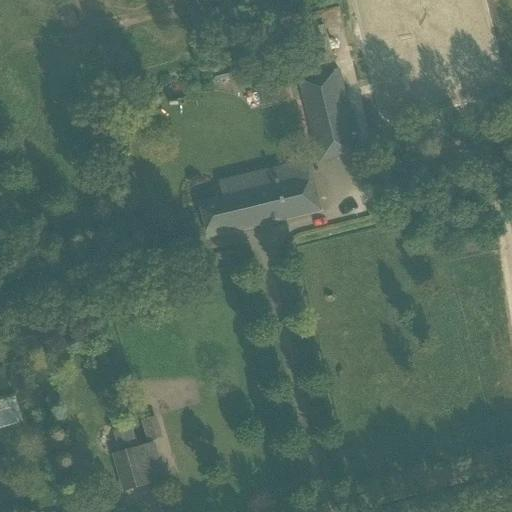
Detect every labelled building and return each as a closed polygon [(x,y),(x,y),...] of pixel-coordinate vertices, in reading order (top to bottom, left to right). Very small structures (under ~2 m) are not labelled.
[(213,72),(215,82),(230,78),(228,68),(213,72)] [(297,80),(318,164),(355,155),(334,71),(297,80)] [(200,202),(208,238),(320,211),(307,159),(218,180),(222,196),(200,202)] [(393,187),(397,202),(429,194),(426,179),(393,187)] [(12,363),(10,387),(26,388),(28,364),(12,363)] [(119,453),(112,455),(124,493),(130,491),(149,485),(138,447),(131,424),(112,430),(119,453)] [(0,505),(18,500),(6,460),(0,461),(0,505)]
